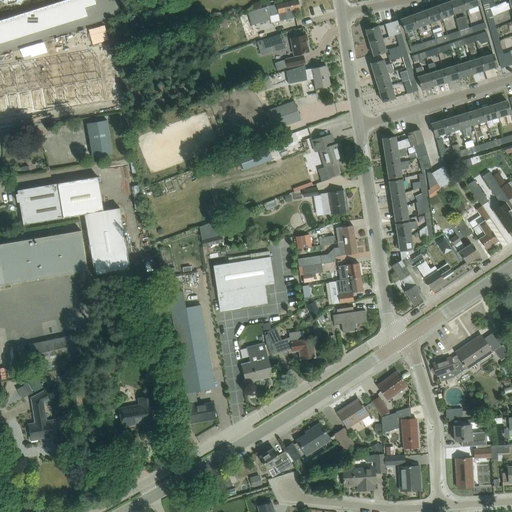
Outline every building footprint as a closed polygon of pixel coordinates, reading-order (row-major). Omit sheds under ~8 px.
[(69,0),(63,0),(58,2),(64,24),(76,20),(69,0)] [(82,0),(69,0),(76,20),(88,16),(85,8),(82,0)] [(247,12),(238,15),(246,37),(252,35),(255,34),(252,25),(251,22),(269,16),(270,19),(270,22),(280,20),(285,19),(295,17),(293,10),(300,8),(297,0),(295,0),(288,2),(273,5),(265,6),(247,12)] [(467,10),(463,0),(453,0),(450,1),(455,14),(467,10)] [(477,0),(463,0),(467,10),(479,5),(477,0)] [(506,1),(491,7),(494,15),(511,8),(511,7),(511,0),(509,0),(510,2),(506,3),(506,1)] [(450,1),(438,6),(443,18),(455,14),(450,1)] [(58,2),(46,6),(53,27),(64,24),(58,2)] [(489,2),(483,4),(487,17),(493,15),(494,15),(491,7),(489,2)] [(46,6),(35,9),(42,31),(53,27),(46,6)] [(430,23),(431,23),(443,18),(438,6),(426,10),(430,23)] [(35,9),(23,13),(30,34),(42,31),(35,9)] [(414,14),(418,27),(424,25),(426,31),(433,28),(431,23),(430,23),(426,10),(414,14)] [(23,13),(12,16),(19,38),(30,34),(23,13)] [(418,27),(414,14),(401,19),(405,32),(418,27)] [(487,17),(490,30),(496,28),(493,15),(487,17)] [(12,16),(0,20),(7,41),(19,38),(12,16)] [(461,36),(473,32),(471,26),(467,27),(464,16),(455,19),(461,36)] [(227,19),(218,21),(220,27),(228,25),(227,19)] [(458,31),(447,34),(449,40),(461,36),(455,19),(454,19),(458,31)] [(396,21),(383,24),(387,37),(394,35),(399,33),(396,21)] [(485,22),(476,24),(473,26),(475,31),(486,27),(485,22)] [(378,26),(365,30),(369,43),(382,39),(378,26)] [(82,37),(90,40),(93,31),(85,28),(82,37)] [(493,42),(500,41),(496,28),(490,30),(493,42)] [(485,31),(472,36),(474,41),(477,40),(478,41),(487,38),(485,31)] [(397,46),(386,49),(388,55),(404,50),(399,33),(394,35),(397,46)] [(273,45),(284,42),(283,39),(284,38),(283,37),(282,37),(281,34),(256,42),(261,55),(274,50),(273,45)] [(434,38),(436,44),(449,40),(447,34),(434,38)] [(309,51),(305,36),(290,39),(294,54),(309,51)] [(472,36),(459,40),(461,45),(462,45),(474,41),(472,36)] [(434,38),(422,42),(424,48),(436,44),(434,38)] [(373,55),(386,52),(382,39),(369,43),(373,55)] [(459,40),(447,44),(449,49),(460,46),(464,59),(466,59),(462,45),(461,45),(459,40)] [(497,55),(503,53),(500,41),(493,42),(497,55)] [(424,48),(422,42),(408,47),(410,53),(424,48)] [(447,44),(436,47),(438,53),(439,53),(442,51),(449,49),(447,44)] [(436,47),(424,51),(426,57),(438,53),(436,47)] [(404,50),(388,55),(386,56),(388,61),(400,57),(404,67),(409,66),(404,50)] [(414,61),(426,57),(424,51),(412,56),(414,61)] [(504,53),(497,55),(500,64),(501,67),(507,66),(511,64),(511,58),(510,51),(504,53)] [(493,54),(480,57),(484,70),(497,66),(493,54)] [(304,63),(303,55),(284,59),(287,67),(288,67),(304,63)] [(100,57),(90,58),(94,80),(104,78),(102,65),(100,57)] [(480,57),(468,61),(472,74),(484,70),(480,57)] [(90,58),(78,60),(82,82),(94,80),(90,58)] [(78,60),(66,63),(70,84),(82,82),(78,60)] [(374,76),(387,72),(387,73),(394,71),(391,63),(385,65),(384,60),(371,64),(374,76)] [(459,78),(472,74),(468,61),(455,65),(459,78)] [(437,71),(434,62),(428,64),(430,73),(431,73),(434,86),(447,82),(443,69),(437,71)] [(66,63),(55,65),(58,86),(70,84),(66,63)] [(55,65),(43,67),(47,88),(58,86),(55,65)] [(313,79),(315,88),(330,85),(330,84),(329,85),(327,75),(328,75),(326,65),(311,69),(306,70),(305,65),(286,71),(288,83),(313,79)] [(455,65),(443,69),(447,82),(459,78),(455,65)] [(413,78),(409,66),(404,67),(407,80),(413,78)] [(422,89),(434,86),(431,73),(430,73),(424,74),(422,66),(415,68),(422,89)] [(43,67),(31,69),(35,90),(47,88),(43,67)] [(31,69),(19,71),(23,92),(35,90),(31,69)] [(19,71),(7,73),(11,94),(23,92),(19,71)] [(374,76),(378,88),(391,85),(387,73),(387,72),(374,76)] [(7,73),(0,74),(0,96),(11,94),(7,73)] [(104,78),(94,80),(98,101),(108,99),(104,78)] [(273,87),(269,78),(263,80),(257,82),(260,92),(266,89),(273,87)] [(402,82),(403,85),(405,94),(416,91),(413,78),(407,80),(402,82)] [(94,80),(82,82),(86,103),(88,103),(98,101),(94,80)] [(82,82),(70,84),(74,105),(86,103),(82,82)] [(70,84),(58,86),(62,107),(74,105),(70,84)] [(395,98),(391,85),(378,88),(382,102),(395,98)] [(58,86),(47,88),(50,110),(62,107),(58,86)] [(47,88),(35,90),(39,112),(50,110),(47,88)] [(35,90),(23,92),(27,114),(39,112),(35,90)] [(23,92),(11,94),(15,116),(27,114),(23,92)] [(11,94),(0,96),(0,100),(3,118),(7,117),(15,116),(11,94)] [(497,117),(498,117),(510,113),(507,100),(494,104),(497,117)] [(294,101),(284,104),(265,111),(272,130),(301,120),(294,101)] [(494,104),(481,108),(485,121),(492,119),(493,123),(499,121),(498,117),(497,117),(494,104)] [(481,108),(469,112),(473,125),(485,121),(481,108)] [(473,125),(469,112),(456,116),(460,129),(473,125)] [(456,116),(444,119),(448,132),(460,129),(456,116)] [(106,119),(86,122),(92,157),(112,154),(106,119)] [(435,136),(448,132),(444,119),(431,123),(435,136)] [(382,139),(384,151),(405,148),(413,145),(413,147),(424,143),(420,129),(407,133),(408,138),(396,142),(395,137),(382,139)] [(322,137),(312,140),(315,151),(319,150),(324,167),(327,166),(330,176),(339,174),(336,164),(344,161),(343,161),(341,155),(342,154),(341,154),(338,144),(334,145),(331,134),(322,137)] [(505,143),(504,137),(491,141),(493,146),(505,143)] [(456,158),(452,146),(454,152),(450,153),(448,147),(445,148),(442,138),(436,139),(441,156),(442,162),(456,158)] [(491,141),(479,144),(482,153),(481,150),(490,147),(493,146),(491,141)] [(418,157),(419,159),(428,156),(424,143),(413,147),(417,157),(418,157)] [(458,144),(452,146),(456,158),(468,154),(466,148),(460,150),(458,144)] [(466,148),(468,154),(473,152),(474,156),(482,153),(479,144),(466,148)] [(275,146),(249,156),(253,169),(280,160),(275,146)] [(384,151),(386,164),(399,162),(398,156),(407,155),(405,148),(384,151)] [(424,173),(424,169),(432,166),(428,156),(419,159),(421,170),(422,173),(424,173)] [(399,162),(386,164),(388,178),(402,176),(401,169),(408,168),(407,160),(399,162)] [(459,161),(453,163),(458,170),(464,167),(459,161)] [(453,181),(444,166),(431,173),(440,188),(453,181)] [(500,171),(506,182),(511,179),(506,168),(500,171)] [(511,188),(508,183),(507,184),(499,171),(492,176),(501,188),(507,198),(508,200),(509,200),(511,197),(511,188)] [(511,212),(506,203),(509,201),(489,172),(482,177),(502,205),(494,211),(508,232),(510,231),(511,231),(511,212)] [(419,173),(421,189),(427,188),(425,173),(424,173),(422,173),(419,173)] [(119,207),(103,210),(97,176),(16,189),(17,193),(16,194),(17,202),(19,202),(22,223),(84,213),(95,275),(130,268),(119,207)] [(335,176),(325,179),(326,184),(337,181),(335,176)] [(402,179),(399,180),(389,181),(391,194),(404,192),(402,179)] [(488,201),(474,180),(468,184),(481,205),(482,205),(488,201)] [(303,190),(304,197),(318,195),(317,188),(303,190)] [(428,196),(427,188),(421,189),(421,193),(415,196),(417,201),(422,199),(428,196)] [(347,211),(346,202),(344,190),(334,191),(328,193),(321,194),(324,214),(347,211)] [(393,207),(406,205),(404,192),(391,194),(393,207)] [(395,221),(405,219),(408,219),(406,205),(393,207),(395,221)] [(479,215),(469,222),(473,228),(480,238),(482,243),(481,243),(482,244),(483,244),(486,248),(492,244),(494,246),(499,243),(497,240),(498,240),(485,221),(490,218),(482,205),(481,205),(476,209),(479,215)] [(463,219),(456,224),(465,237),(472,233),(463,219)] [(205,222),(208,235),(216,233),(212,220),(205,222)] [(416,221),(409,222),(395,224),(397,237),(411,235),(410,229),(417,228),(416,221)] [(336,228),(337,235),(338,241),(344,240),(345,241),(355,239),(353,225),(336,228)] [(81,230),(0,243),(0,288),(1,288),(0,285),(88,270),(81,230)] [(309,234),(295,236),(298,248),(301,248),(311,246),(309,234)] [(458,250),(461,255),(467,263),(479,255),(471,243),(466,247),(464,245),(457,234),(450,238),(458,250)] [(321,237),(322,244),(336,242),(335,235),(321,237)] [(413,252),(411,235),(397,237),(399,250),(401,260),(413,252)] [(440,247),(446,243),(443,237),(437,241),(440,247)] [(210,239),(210,248),(221,248),(221,239),(210,239)] [(357,253),(355,239),(345,241),(344,240),(338,241),(338,247),(333,248),(334,253),(335,256),(357,253)] [(152,257),(158,256),(155,240),(150,241),(152,257)] [(423,248),(429,258),(434,255),(428,245),(423,248)] [(418,250),(410,255),(413,262),(422,256),(418,250)] [(272,284),(268,257),(270,257),(269,251),(250,254),(251,260),(212,266),(218,310),(266,303),(263,286),(272,284)] [(332,262),(331,255),(321,257),(320,255),(297,258),(299,267),(302,266),(302,267),(322,264),(332,262)] [(391,266),(400,280),(402,283),(407,290),(405,291),(414,305),(422,299),(418,293),(421,292),(420,291),(409,274),(400,260),(391,266)] [(434,266),(430,269),(424,261),(417,265),(425,278),(425,279),(432,289),(444,281),(442,278),(452,272),(447,264),(437,271),(434,266)] [(349,272),(350,277),(360,276),(358,263),(338,266),(339,273),(349,272)] [(323,272),(322,264),(302,267),(303,274),(302,274),(304,282),(312,281),(311,273),(323,272)] [(167,284),(171,310),(191,423),(202,421),(202,420),(214,417),(215,418),(212,403),(197,405),(195,391),(215,388),(200,304),(184,307),(179,276),(169,278),(170,283),(167,284)] [(363,291),(360,276),(350,277),(350,278),(345,279),(345,280),(336,281),(338,295),(338,294),(340,303),(353,301),(352,292),(363,291)] [(117,326),(134,309),(122,297),(106,315),(117,326)] [(314,301),(306,305),(311,315),(319,312),(314,301)] [(353,304),(336,306),(337,312),(354,310),(353,304)] [(341,323),(343,332),(355,331),(357,331),(355,323),(367,322),(365,310),(333,315),(334,324),(341,323)] [(313,357),(315,357),(314,356),(312,338),(304,339),(303,330),(289,332),(289,337),(282,339),(276,329),(267,334),(277,353),(285,350),(285,349),(292,347),(292,351),(299,350),(301,359),(313,357)] [(319,331),(313,333),(315,340),(322,338),(320,331),(319,331)] [(439,375),(441,381),(457,375),(467,368),(492,352),(502,344),(493,332),(484,339),(481,335),(463,347),(456,352),(457,354),(451,359),(450,357),(433,363),(437,376),(439,375)] [(50,360),(81,353),(77,334),(28,344),(34,372),(52,369),(50,360)] [(264,343),(247,347),(250,361),(249,361),(250,363),(242,365),(246,381),(259,378),(272,375),(264,343)] [(178,354),(170,355),(172,366),(179,365),(178,354)] [(401,377),(398,373),(397,371),(377,385),(387,399),(407,385),(402,379),(403,379),(402,377),(401,377)] [(37,377),(28,382),(34,392),(42,387),(37,377)] [(35,423),(29,424),(29,429),(29,431),(30,431),(31,440),(40,438),(40,437),(52,435),(52,436),(61,435),(59,425),(58,419),(47,420),(44,402),(49,399),(45,391),(38,395),(32,398),(35,423)] [(83,405),(81,391),(71,392),(73,406),(83,405)] [(154,395),(143,397),(137,398),(138,405),(120,408),(118,402),(120,417),(122,426),(143,423),(144,431),(149,430),(160,428),(158,418),(154,395)] [(389,411),(379,397),(373,401),(383,416),(390,414),(389,411)] [(368,414),(359,401),(358,399),(337,412),(347,428),(368,414)] [(381,419),(382,430),(382,432),(399,427),(397,417),(411,417),(410,407),(396,411),(396,412),(391,414),(390,414),(383,416),(384,416),(381,417),(381,419)] [(475,410),(462,410),(462,408),(445,409),(446,418),(448,417),(449,421),(454,420),(454,417),(475,416),(475,410)] [(416,419),(402,420),(404,448),(419,447),(418,447),(417,447),(416,434),(417,434),(416,419)] [(297,440),(306,455),(330,439),(320,423),(311,428),(312,430),(297,440)] [(470,425),(463,425),(453,426),(454,441),(461,440),(462,446),(486,445),(485,432),(471,432),(470,425)] [(210,428),(201,431),(204,440),(213,437),(210,428)] [(335,434),(345,449),(353,444),(343,429),(335,434)] [(391,442),(392,451),(401,450),(399,441),(391,442)] [(285,448),(293,460),(300,456),(292,443),(285,448)] [(273,448),(259,457),(267,469),(272,477),(279,473),(293,464),(285,452),(278,456),(273,448)] [(366,462),(375,461),(376,472),(384,472),(383,454),(375,455),(375,454),(365,455),(366,462)] [(405,464),(405,455),(384,456),(385,465),(405,464)] [(455,459),(457,487),(473,486),(471,458),(455,459)] [(399,467),(400,481),(400,491),(421,489),(419,465),(409,466),(399,467)] [(511,465),(507,466),(508,472),(502,473),(502,475),(502,482),(508,481),(508,482),(511,481),(511,465)] [(344,486),(358,485),(358,490),(374,489),(374,484),(375,484),(374,468),(343,469),(344,486)] [(274,511),(271,502),(258,506),(259,511),(274,511)]
